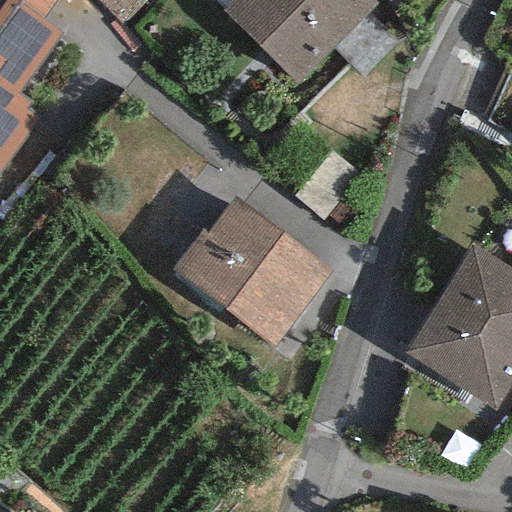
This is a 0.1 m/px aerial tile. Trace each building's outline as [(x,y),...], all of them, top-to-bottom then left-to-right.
[(53,0),(0,0),(0,175),(44,116),(14,94),(58,35),(38,20),(53,0)] [(145,0),(99,0),(122,23),(145,0)] [(375,0),(231,0),(220,11),(295,84),(376,1),(375,0)] [(331,151),(292,196),(322,221),(327,215),(347,191),(360,176),(331,151)] [(347,191),(327,215),(341,227),(361,203),(347,191)] [(176,274),(273,347),(330,271),(233,198),(205,236),(199,231),(170,270),(176,274)] [(496,412),(511,383),(511,272),(466,245),(401,356),(496,412)]
